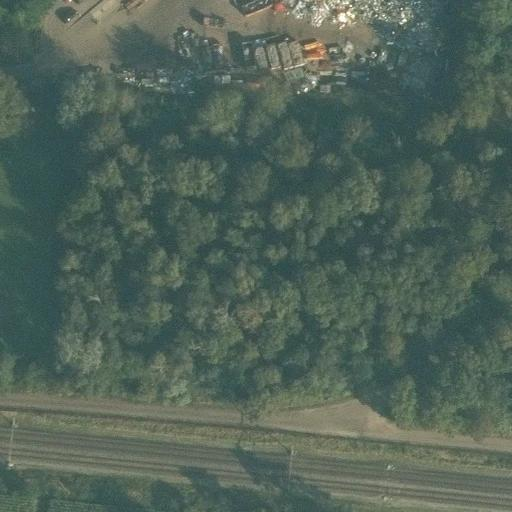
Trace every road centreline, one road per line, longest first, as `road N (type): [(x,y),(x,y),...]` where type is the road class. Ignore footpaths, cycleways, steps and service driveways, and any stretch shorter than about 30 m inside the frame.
road 1 (track): [(326,425),(0,397)]
road 2 (track): [(326,425),(511,323)]
road 3 (track): [(511,446),(326,425)]
